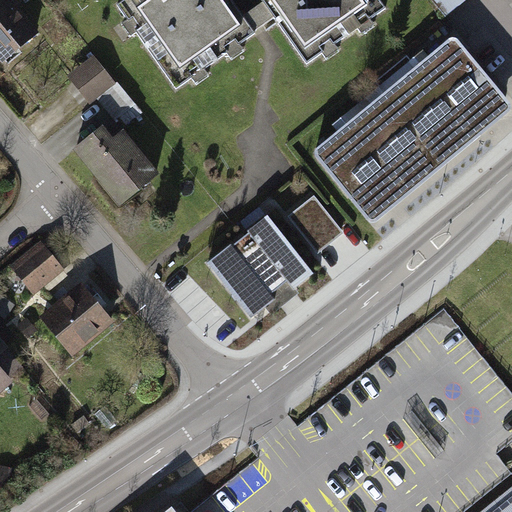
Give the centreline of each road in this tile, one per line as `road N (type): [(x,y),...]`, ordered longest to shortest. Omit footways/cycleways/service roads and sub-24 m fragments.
road 1 (primary): [(237,394),(406,270),(511,175)]
road 2 (residential): [(55,193),(237,394)]
road 3 (primary): [(62,511),(237,394)]
